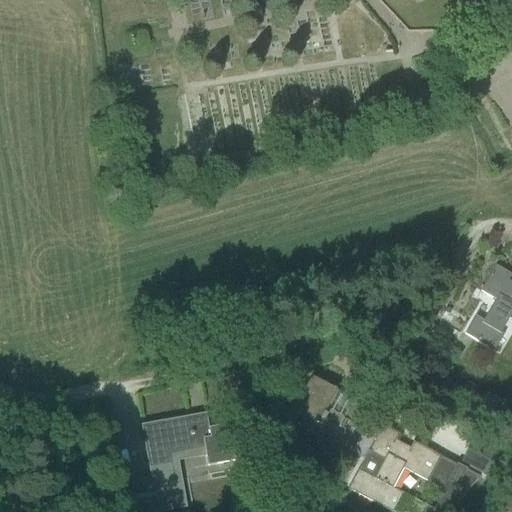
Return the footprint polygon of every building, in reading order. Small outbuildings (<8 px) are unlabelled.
[(419,94),(421,103),(423,109),(447,102),(443,87),(419,94)] [(511,288),(506,285),(511,276),(495,267),(480,293),(495,301),(483,322),(475,317),(464,336),(494,353),(503,336),(500,334),(511,314),(511,288)] [(329,444),(327,447),(347,457),(367,418),(349,408),(353,400),(310,378),(293,413),(303,418),(298,428),(329,444)] [(154,494),(124,499),(124,500),(125,511),(157,511),(156,506),(176,502),(167,453),(203,446),(207,467),(234,462),(228,426),(192,433),(190,419),(142,428),(154,494)] [(442,491),(431,511),(432,511),(448,511),(479,478),(413,444),(408,453),(393,445),(398,436),(381,427),(348,490),(382,507),(402,470),(442,491)] [(459,464),(487,479),(501,453),(473,439),(459,464)]
